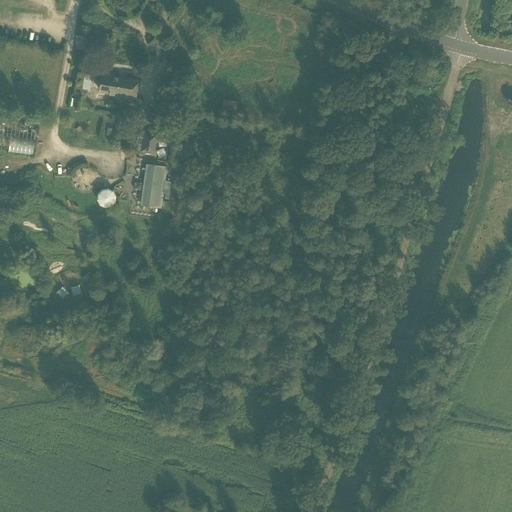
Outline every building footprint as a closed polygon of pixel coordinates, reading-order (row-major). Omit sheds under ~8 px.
[(116,97),(135,99),(138,81),(102,75),(100,91),(116,93),(116,97)] [(208,84),(201,92),(207,97),(214,89),(208,84)] [(399,101),(413,101),(413,87),(399,88),(399,101)] [(0,149),(31,154),(36,126),(0,120),(0,149)] [(154,153),(157,134),(144,131),(144,132),(140,132),(139,137),(138,137),(137,144),(141,144),(140,152),(145,152),(145,151),(154,153)] [(157,208),(161,209),(167,168),(146,165),(146,168),(140,206),(157,208)] [(146,168),(137,166),(135,181),(130,215),(155,219),(157,208),(140,206),(146,168)] [(98,204),(100,206),(102,208),(105,209),(108,208),(111,207),(114,205),(115,202),(116,199),(115,195),(113,192),(111,190),(107,189),(104,189),(102,190),(99,192),(97,195),(97,198),(97,201),(98,204)] [(163,231),(162,236),(170,237),(171,229),(164,228),(163,231)] [(166,251),(158,250),(157,258),(165,259),(166,251)] [(80,286),(70,288),(72,297),(82,295),(80,286)] [(62,288),(56,293),(62,300),(68,294),(62,288)]
